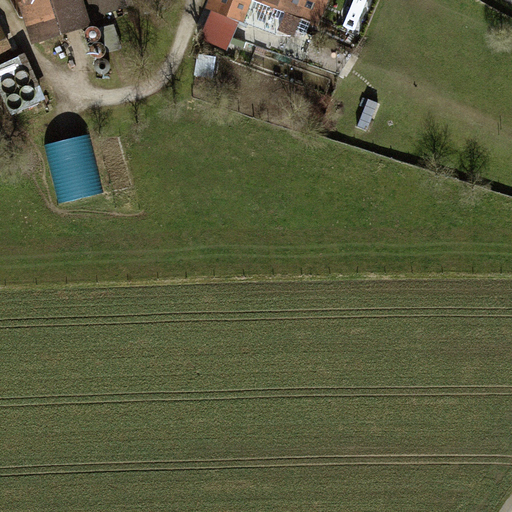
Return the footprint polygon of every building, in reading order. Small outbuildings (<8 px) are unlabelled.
[(23,0),(36,39),(87,23),(86,19),(133,4),(132,0),(23,0)] [(172,5),(170,0),(144,0),(148,12),(172,5)] [(297,18),(303,0),(216,0),(213,9),(243,21),(251,0),(255,0),(288,13),(281,31),(294,36),(300,19),(297,18)] [(0,52),(10,47),(0,25),(0,52)] [(97,29),(94,28),(90,28),(87,30),(86,34),(86,37),(88,41),(91,42),(94,43),(98,41),(100,38),(101,35),(100,31),(97,29)] [(102,44),(99,42),(95,43),(92,45),(91,48),(91,52),(93,55),(96,57),(99,57),(103,56),(105,53),(106,50),(105,46),(102,44)] [(212,78),(214,59),(201,57),(198,76),(212,78)] [(0,69),(0,78),(16,112),(43,99),(24,58),(0,69)] [(107,59),(104,58),(100,59),(97,61),(96,64),(96,68),(98,71),(101,73),(104,73),(108,72),(110,69),(111,65),(110,62),(107,59)] [(49,145),(66,204),(105,192),(88,133),(49,145)]
